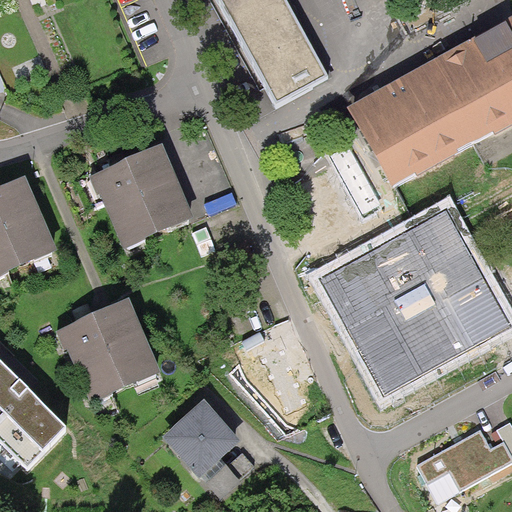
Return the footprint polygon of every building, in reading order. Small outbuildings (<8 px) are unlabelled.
[(216,0),(276,108),(329,79),(285,0),(216,0)] [(511,19),(348,109),(393,189),(416,176),(418,179),(459,157),(457,154),(494,134),(496,137),(511,128),(511,19)] [(162,147),(89,178),(97,198),(101,196),(124,251),(194,221),(162,147)] [(0,278),(58,253),(25,179),(0,189),(0,278)] [(511,337),(511,316),(448,207),(315,284),(388,409),(511,337)] [(129,301),(56,333),(64,352),(68,350),(92,405),(162,374),(129,301)] [(283,350),(241,368),(245,377),(284,417),(306,408),(283,350)] [(67,431),(0,364),(0,444),(27,471),(67,431)] [(242,444),(205,402),(163,439),(200,481),(242,444)] [(481,434),(419,468),(439,505),(511,465),(511,457),(505,445),(491,452),(481,434)]
